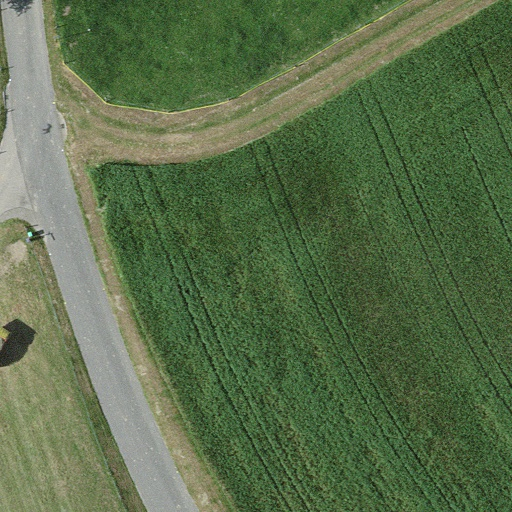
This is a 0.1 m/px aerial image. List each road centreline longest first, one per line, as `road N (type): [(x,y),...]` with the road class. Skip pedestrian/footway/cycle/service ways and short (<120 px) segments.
road 1 (unclassified): [(175,511),(40,167)]
road 2 (residential): [(40,167),(22,0)]
